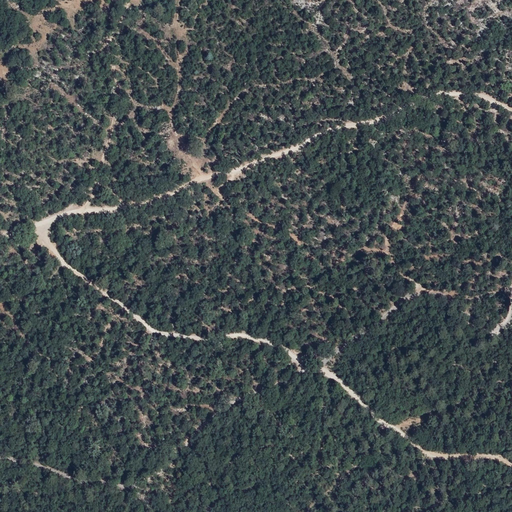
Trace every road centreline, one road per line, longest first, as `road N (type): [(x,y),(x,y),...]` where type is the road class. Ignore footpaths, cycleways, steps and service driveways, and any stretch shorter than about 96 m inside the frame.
road 1 (track): [(0,456),(100,486),(138,483),(241,394),(315,364),(421,290),(492,326),(504,324),(511,296)]
road 2 (track): [(511,111),(482,95),(443,94),(178,190),(0,233)]
road 3 (track): [(394,428),(289,349),(238,335),(158,334),(60,261),(39,229)]
road 4 (track): [(80,212),(118,115),(111,54),(128,0)]
road 5 (track): [(511,464),(433,455),(394,428)]
